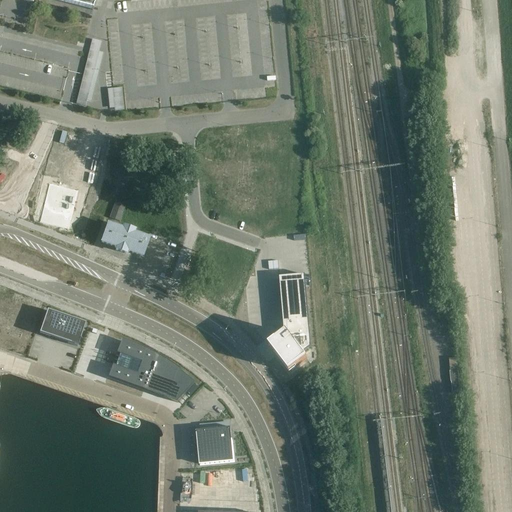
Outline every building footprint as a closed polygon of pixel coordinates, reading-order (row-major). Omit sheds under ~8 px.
[(20,0),(33,3),(33,0),(51,0),(92,10),(94,0),(20,0)] [(101,42),(92,39),(75,104),(85,106),(86,101),(91,102),(103,54),(98,52),(101,42)] [(123,110),(121,88),(107,89),(109,109),(114,109),(114,111),(123,110)] [(210,131),(199,146),(206,209),(224,220),(300,212),(293,138),(272,125),(210,131)] [(49,185),(40,222),(67,229),(77,192),(49,185)] [(122,230),(107,225),(101,242),(116,248),(115,250),(126,254),(127,251),(142,257),(148,239),(133,234),(134,231),(123,227),(122,230)] [(284,335),(269,347),(290,373),(307,360),(303,354),(311,347),(305,276),(305,275),(279,277),(284,335)] [(0,288),(0,325),(8,328),(20,297),(0,288)] [(77,347),(85,323),(47,310),(38,333),(77,347)] [(114,366),(109,377),(143,389),(172,399),(171,400),(177,403),(195,383),(190,378),(182,372),(181,373),(173,367),(165,361),(156,356),(152,354),(148,352),(145,350),(141,349),(137,347),(135,346),(131,345),(128,343),(125,342),(122,341),(118,355),(119,355),(115,366),(114,366)] [(457,358),(449,359),(453,393),(461,392),(457,358)] [(223,429),(223,423),(199,425),(200,431),(223,429)] [(200,431),(197,431),(197,434),(199,448),(200,465),(233,462),(231,440),(232,440),(230,428),(223,429),(200,431)]
